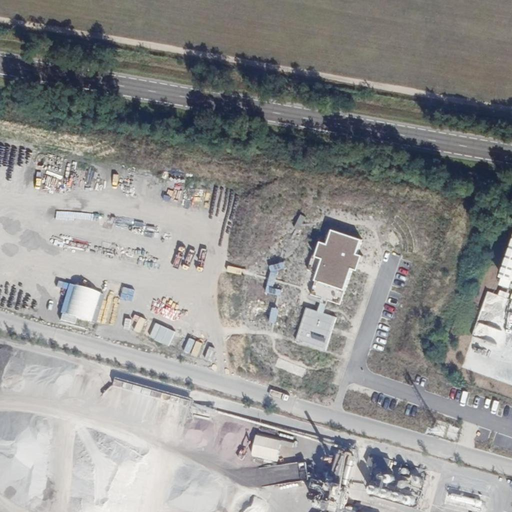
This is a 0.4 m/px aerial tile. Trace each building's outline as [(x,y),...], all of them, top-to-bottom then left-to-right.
[(49,158),(49,181),(62,180),(61,172),(66,171),(66,157),(49,158)] [(105,182),(114,184),(119,165),(111,163),(105,182)] [(219,272),(224,257),(210,253),(206,268),(219,272)] [(211,441),(212,423),(187,422),(186,440),(211,441)] [(269,436),(265,453),(287,459),(292,441),(269,436)] [(427,467),(397,462),(398,460),(371,455),(364,495),(398,501),(397,505),(419,509),(427,467)] [(304,463),(296,464),(298,481),(306,480),(304,463)] [(353,479),(352,489),(364,490),(365,479),(353,479)] [(321,486),(310,486),(309,510),(342,511),(343,486),(321,485),(321,486)]
